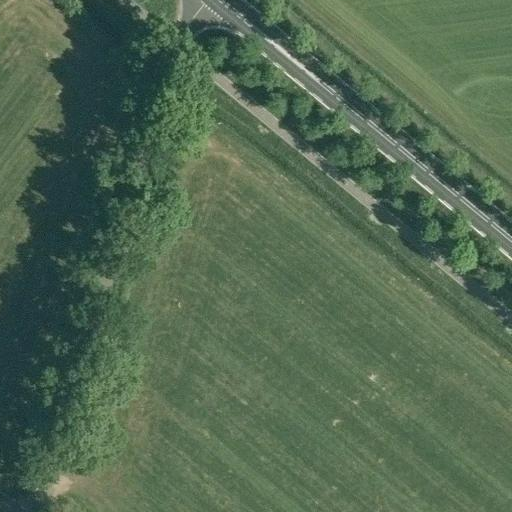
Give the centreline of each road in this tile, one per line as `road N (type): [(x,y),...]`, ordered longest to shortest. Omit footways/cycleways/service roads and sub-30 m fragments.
road 1 (unclassified): [(39,511),(177,45),(206,0)]
road 2 (primary): [(511,241),(218,0)]
